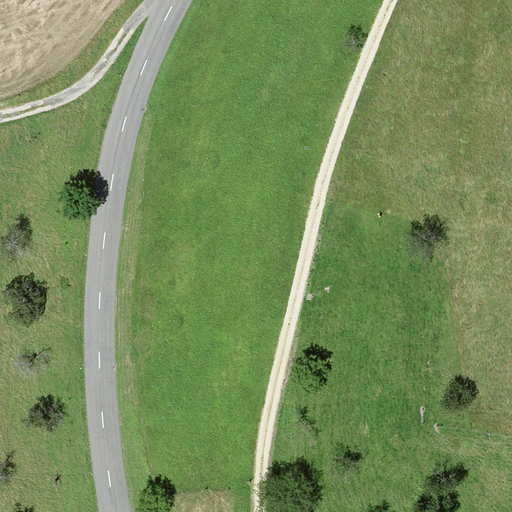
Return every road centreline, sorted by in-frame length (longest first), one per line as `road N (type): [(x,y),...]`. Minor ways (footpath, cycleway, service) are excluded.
road 1 (track): [(261,511),(268,431),(316,213),(396,0)]
road 2 (tertiary): [(120,511),(106,422),(99,271),(128,119),(171,0)]
road 3 (track): [(171,0),(133,20),(83,88),(38,114),(0,120)]
